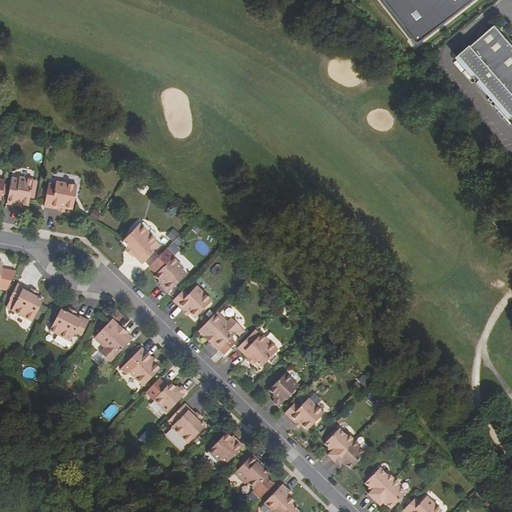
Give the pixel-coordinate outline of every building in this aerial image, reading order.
[(410,41),(468,0),(372,0),(397,35),(403,31),(410,41)] [(511,47),(493,26),(457,56),(511,119),(511,47)] [(50,188),(47,202),(62,205),(63,202),(68,203),(75,204),(80,181),(59,177),(56,189),(50,188)] [(7,204),(15,206),(16,201),(22,202),(22,204),(28,205),(33,180),(19,178),(19,180),(12,178),(7,204)] [(139,226),(123,242),(129,247),(134,252),(131,255),(142,265),(154,253),(160,246),(156,242),(139,226)] [(170,240),(178,235),(174,229),(166,234),(170,240)] [(125,251),(130,256),(131,255),(134,252),(129,247),(125,251)] [(173,259),(155,277),(160,283),(162,281),(166,286),(163,288),(169,294),(187,276),(181,270),(183,269),(173,259)] [(0,289),(9,291),(18,272),(4,270),(5,265),(0,264),(0,289)] [(11,300),(18,304),(13,312),(34,323),(44,303),(38,299),(32,296),(33,293),(19,285),(11,300)] [(183,290),(173,300),(184,311),(187,309),(190,312),(196,318),(212,301),(197,286),(188,295),(183,290)] [(50,331),(71,342),(75,333),(82,337),(90,321),(76,314),(74,317),(68,314),(61,310),(50,331)] [(215,344),(213,346),(218,352),(219,351),(224,356),(236,344),(231,339),(241,329),(231,319),(227,324),(216,313),(199,331),(211,342),(213,341),(215,344)] [(94,338),(104,348),(99,353),(109,363),(132,339),(127,334),(124,336),(121,333),(123,331),(111,320),(94,338)] [(252,356),(257,361),(262,366),(279,349),(262,333),(255,340),(250,335),(238,347),(250,359),(252,356)] [(128,372),(143,387),(159,370),(154,365),(151,361),(153,359),(142,348),(132,358),(121,369),(126,374),(128,372)] [(253,364),(257,361),(252,356),(250,359),(248,360),(253,364)] [(285,373),(269,390),(274,395),(277,398),(274,400),(272,402),(278,408),(298,387),(285,373)] [(146,392),(166,413),(187,392),(181,387),(179,389),(177,391),(174,388),(169,383),(166,387),(158,380),(146,392)] [(298,422),(302,426),(307,431),(323,414),(308,400),(299,409),(294,403),(284,414),(295,425),(298,422)] [(194,417),(197,415),(185,403),(173,416),(178,421),(172,427),(188,443),(204,426),(199,421),(194,417)] [(323,443),(327,447),(326,448),(330,452),(327,455),(333,460),(338,465),(341,462),(344,466),(345,465),(349,469),(364,454),(356,446),(358,444),(353,439),(347,434),(346,436),(338,428),(323,443)] [(208,451),(218,460),(219,459),(225,464),(243,445),(237,440),(234,443),(229,439),(230,437),(225,433),(208,451)] [(234,443),(237,440),(233,435),(230,437),(229,439),(234,443)] [(253,455),(234,473),(245,484),(247,482),(255,489),(253,491),(260,498),(274,484),(267,477),(269,475),(262,468),(257,462),(258,461),(253,455)] [(364,483),(368,487),(367,488),(370,491),(367,494),(372,499),(378,505),(381,502),(384,505),(385,504),(390,508),(404,493),(397,486),(399,484),(393,478),(388,474),(386,475),(379,468),(364,483)] [(297,511),(290,505),(294,501),(289,496),(286,493),(289,491),(282,484),(264,502),(273,511),(297,511)] [(439,511),(440,511),(425,496),(418,503),(414,498),(402,510),(403,511),(439,511)]
